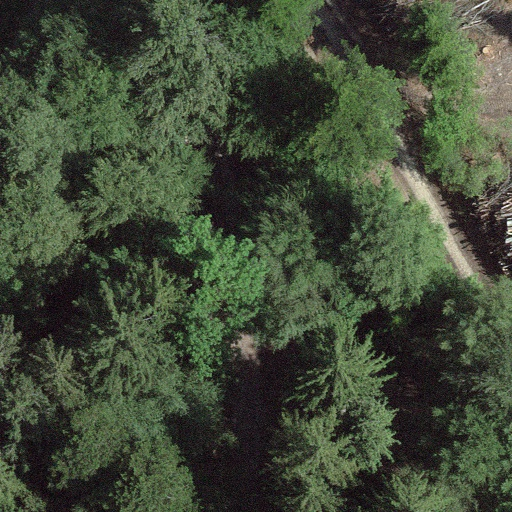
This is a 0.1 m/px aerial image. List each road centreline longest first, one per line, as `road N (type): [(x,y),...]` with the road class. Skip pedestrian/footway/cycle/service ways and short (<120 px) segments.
road 1 (track): [(264,511),(191,0)]
road 2 (track): [(511,341),(452,251),(369,95),(299,0)]
road 3 (track): [(511,113),(473,117),(369,95)]
road 4 (track): [(0,111),(57,0)]
